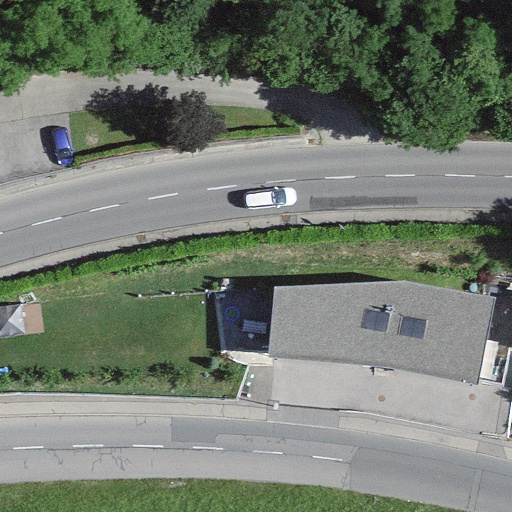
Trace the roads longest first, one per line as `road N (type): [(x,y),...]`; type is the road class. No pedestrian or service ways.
road 1 (tertiary): [(511,177),(210,188),(0,233)]
road 2 (tertiary): [(511,489),(450,474),(214,448),(0,450)]
